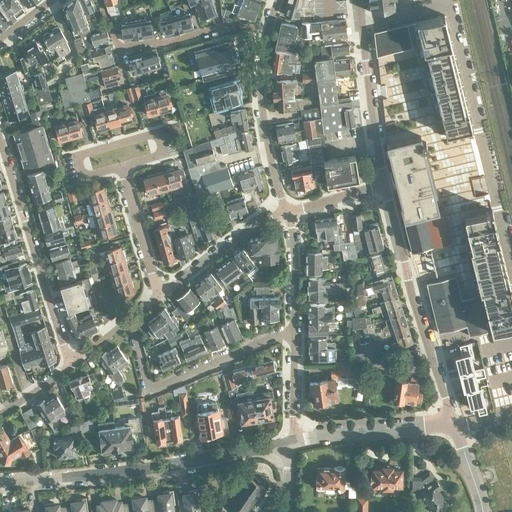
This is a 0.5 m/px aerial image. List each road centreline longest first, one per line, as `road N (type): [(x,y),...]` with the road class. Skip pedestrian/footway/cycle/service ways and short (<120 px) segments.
road 1 (tertiary): [(289,441),(122,473),(0,481)]
road 2 (residential): [(453,426),(382,185)]
road 3 (residential): [(69,364),(0,139)]
road 4 (residential): [(293,332),(147,390),(127,321)]
road 5 (residential): [(360,22),(450,0),(478,116)]
road 6 (residential): [(268,28),(261,97),(286,211)]
road 7 (tertiary): [(289,441),(453,426)]
road 8 (residential): [(382,185),(360,22)]
road 9 (residential): [(116,47),(225,26),(268,28)]
road 10 (residential): [(161,291),(286,211)]
road 11 (residential): [(121,165),(161,154),(156,135),(76,158)]
road 12 (residential): [(511,251),(478,116)]
road 13 (residential): [(161,291),(121,165)]
road 14 (residential): [(286,211),(293,332)]
